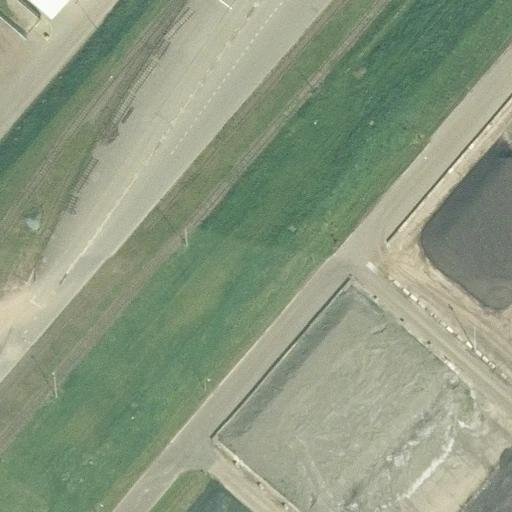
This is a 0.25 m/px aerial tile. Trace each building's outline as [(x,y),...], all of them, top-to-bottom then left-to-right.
[(338,111),(366,137),(412,87),(383,61),(338,111)] [(427,132),(465,89),(455,79),(416,123),(427,132)] [(279,176),(307,203),(355,153),(327,126),(279,176)] [(246,269),(295,220),(266,191),(217,240),(246,269)] [(404,260),(442,218),(428,205),(390,247),(404,260)] [(205,260),(158,313),(187,339),(234,287),(205,260)] [(130,404),(177,352),(148,326),(101,377),(130,404)] [(92,391),(42,444),(71,471),(121,417),(92,391)] [(0,511),(37,511),(58,485),(26,461),(0,495),(0,511)]
